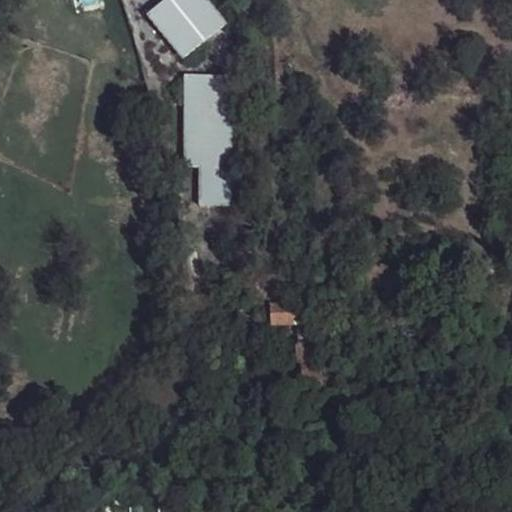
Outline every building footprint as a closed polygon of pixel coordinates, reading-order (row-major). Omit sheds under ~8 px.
[(171,0),(148,19),(181,60),(223,27),(201,0),(171,0)] [(511,77),(490,94),(499,105),(511,94),(511,77)] [(184,78),(182,169),(197,169),(197,208),(229,208),(229,170),(229,79),(184,78)] [(370,88),(371,119),(418,119),(418,88),(370,88)] [(271,304),(239,294),(238,315),(266,323),(271,304)] [(316,327),(320,376),(435,363),(443,356),(450,347),(441,298),(316,327)] [(275,305),(274,327),(297,325),(316,323),(315,301),(275,305)] [(271,304),(266,323),(274,327),(275,305),(271,304)] [(316,323),(297,325),(303,387),(320,385),(320,376),(316,327),(316,323)] [(213,372),(199,395),(254,393),(279,357),(251,337),(234,336),(222,356),(213,372)] [(193,360),(213,372),(222,356),(203,344),(193,360)] [(305,402),(308,430),(332,427),(362,425),(358,397),(331,399),(305,402)]
